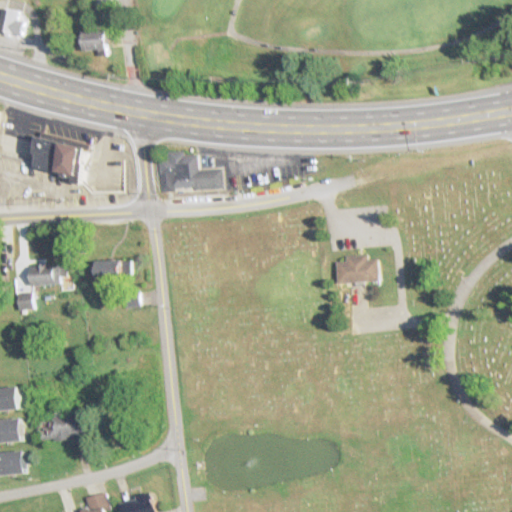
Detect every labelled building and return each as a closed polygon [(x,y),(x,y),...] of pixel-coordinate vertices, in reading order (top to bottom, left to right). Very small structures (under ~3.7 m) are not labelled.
[(19,18),(20,13),(6,7),(0,22),(0,29),(21,39),(28,22),(19,18)] [(107,50),(107,31),(83,31),(83,50),(107,50)] [(41,129),(47,130),(66,135),(91,142),(81,180),(76,179),(71,178),(72,175),(66,174),(61,172),(61,170),(32,162),(33,160),(41,129)] [(221,166),(222,186),(194,187),(193,185),(173,186),(173,189),(159,190),(157,158),(166,157),(166,149),(183,148),(183,152),(196,152),(197,167),(221,166)] [(33,160),(32,162),(61,170),(61,172),(66,174),(72,175),(71,178),(76,179),(81,180),(89,189),(122,189),(122,199),(109,202),(0,207),(0,151),(3,152),(33,160)] [(337,259),(347,259),(346,253),(368,252),(368,257),(378,256),(380,278),(338,281),(337,259)] [(132,281),(132,262),(93,262),(93,281),(132,281)] [(66,265),(20,265),(20,286),(66,286),(66,265)] [(36,309),(36,293),(20,293),(20,309),(36,309)] [(88,439),(87,415),(39,417),(40,440),(88,439)] [(81,511),(105,511),(105,509),(111,508),(107,493),(87,498),(89,508),(82,510),(81,511)] [(156,511),(151,493),(120,502),(122,511),(156,511)]
